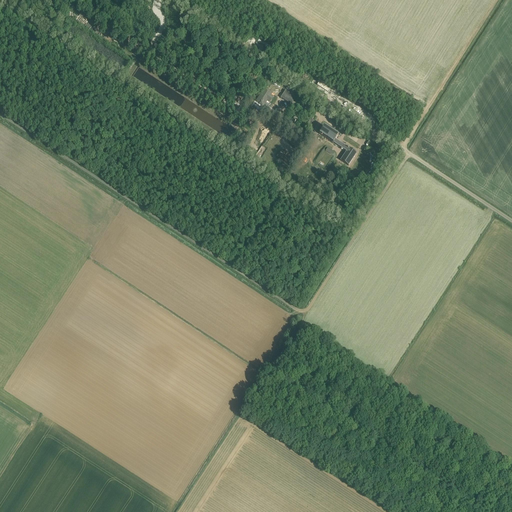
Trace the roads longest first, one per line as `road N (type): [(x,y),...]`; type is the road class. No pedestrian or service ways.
road 1 (track): [(352,238),(0,8)]
road 2 (track): [(402,148),(177,0)]
road 3 (track): [(402,148),(498,0)]
road 4 (unclassified): [(511,220),(407,151)]
